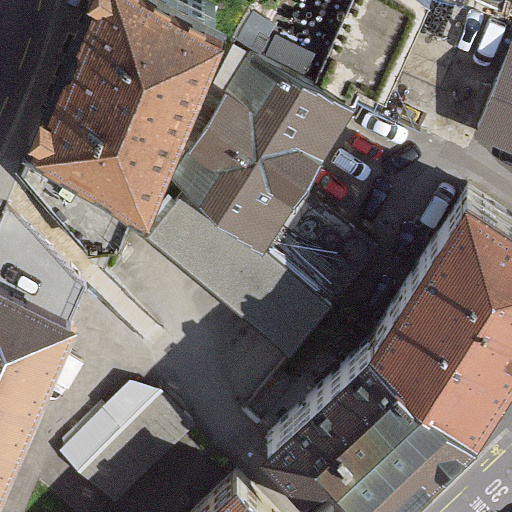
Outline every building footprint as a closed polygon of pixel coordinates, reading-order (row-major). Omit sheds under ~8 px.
[(91,251),(112,248),(217,0),(93,0),(21,171),(91,251)] [(428,0),(351,0),(311,86),(352,105),(358,93),(379,103),(428,0)] [(511,145),(511,37),(476,132),(511,145)] [(268,250),(348,112),(251,52),(175,175),(191,188),(268,250)] [(511,207),(467,179),(368,334),(469,432),(511,364),(511,207)] [(191,188),(150,239),(281,343),(322,292),(268,250),(191,188)] [(0,294),(0,444),(19,453),(74,326),(0,294)] [(368,334),(262,433),(336,511),(378,511),(469,432),(368,334)] [(106,404),(64,446),(86,464),(115,493),(192,419),(160,386),(125,422),(106,404)] [(0,444),(0,498),(19,453),(0,444)] [(286,511),(240,463),(186,511),(286,511)]
